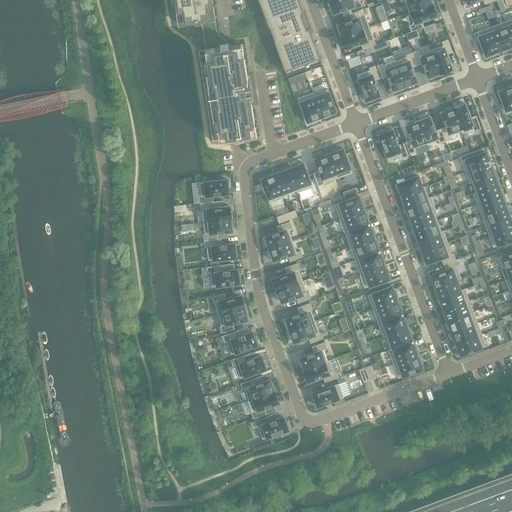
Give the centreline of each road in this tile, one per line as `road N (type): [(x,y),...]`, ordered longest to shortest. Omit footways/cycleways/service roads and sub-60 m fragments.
road 1 (residential): [(449,373),(313,422),(300,414),(261,297),(246,215),(243,173),(273,153)]
road 2 (residential): [(449,373),(356,124)]
road 3 (residential): [(356,124),(310,0)]
road 4 (residential): [(477,79),(356,124)]
